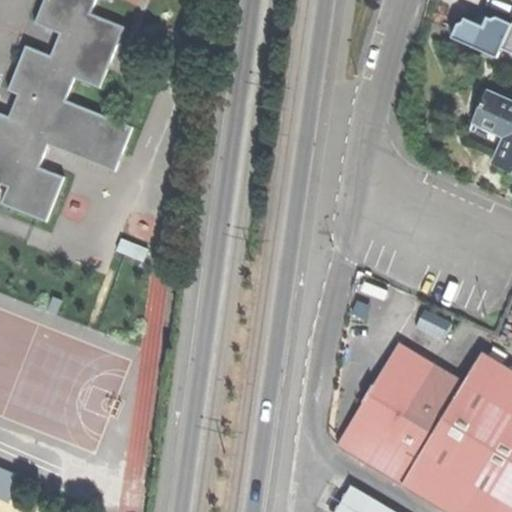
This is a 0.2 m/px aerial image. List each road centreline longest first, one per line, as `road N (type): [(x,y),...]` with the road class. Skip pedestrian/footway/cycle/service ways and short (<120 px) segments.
road 1 (primary): [(254,0),(180,511)]
road 2 (primary): [(252,511),(324,0)]
road 3 (unknown): [(372,119),(326,453)]
road 4 (unclassified): [(404,0),(372,119),(383,177),(511,232)]
